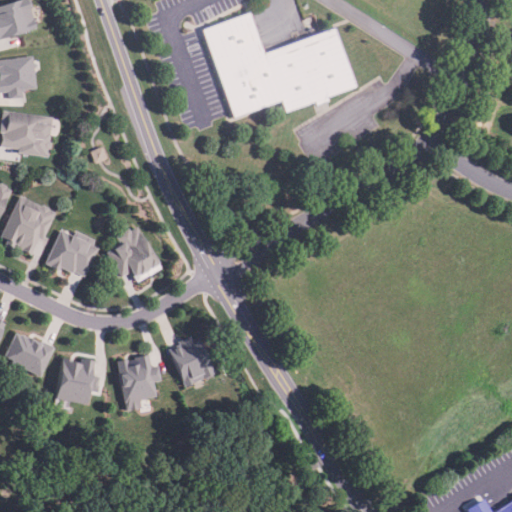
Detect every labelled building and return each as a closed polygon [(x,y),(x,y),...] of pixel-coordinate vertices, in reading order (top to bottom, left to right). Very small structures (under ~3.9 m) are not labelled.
[(13,0),(0,3),(0,36),(34,28),(26,0),(13,0)] [(230,118),(280,100),(283,108),(351,84),(330,25),(258,51),(244,14),(198,30),(230,118)] [(34,87),(31,55),(0,57),(0,91),(4,91),(4,98),(21,96),(20,89),(34,87)] [(48,115),(0,110),(0,148),(44,154),(48,115)] [(0,240),(32,254),(50,209),(14,194),(0,229),(0,240)] [(102,250),(116,278),(126,273),(130,281),(155,268),(132,223),(110,234),(115,243),(102,250)] [(43,262),(82,278),(96,245),(56,229),(43,262)] [(0,357),(38,375),(51,347),(13,329),(0,357)] [(181,386),(215,373),(199,332),(174,342),(175,344),(166,348),(181,386)] [(114,359),(122,410),(139,407),(138,398),(154,395),(152,380),(159,379),(156,364),(148,365),(147,354),(114,359)] [(84,403),(87,388),(94,389),(96,375),(90,374),(92,361),(59,356),(51,406),(66,408),(67,400),(84,403)] [(511,511),(511,497),(487,511),(479,498),(462,507),(464,511),(511,511)]
